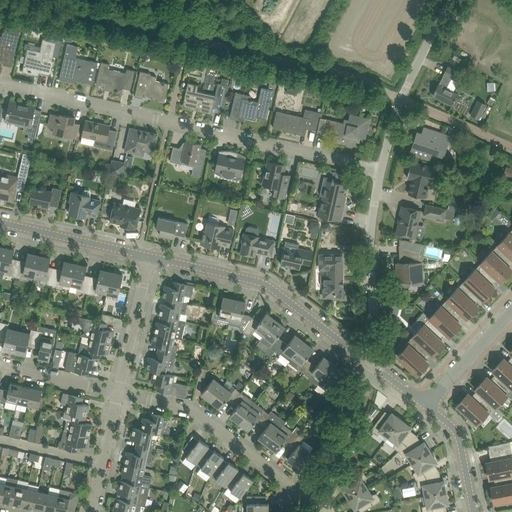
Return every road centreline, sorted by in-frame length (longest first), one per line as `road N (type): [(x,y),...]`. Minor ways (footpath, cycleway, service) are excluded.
road 1 (residential): [(0,81),(382,171)]
road 2 (tertiary): [(150,257),(263,283),(371,363)]
road 3 (residential): [(121,392),(183,405),(323,511)]
road 4 (residential): [(371,363),(378,322),(373,218),(382,171)]
road 5 (tertiary): [(0,223),(150,257)]
road 6 (residential): [(121,392),(150,257)]
road 7 (tertiary): [(426,405),(511,312)]
road 8 (residential): [(0,365),(121,392)]
road 9 (residential): [(93,511),(121,392)]
road 10 (tertiary): [(426,405),(453,429),(473,511)]
